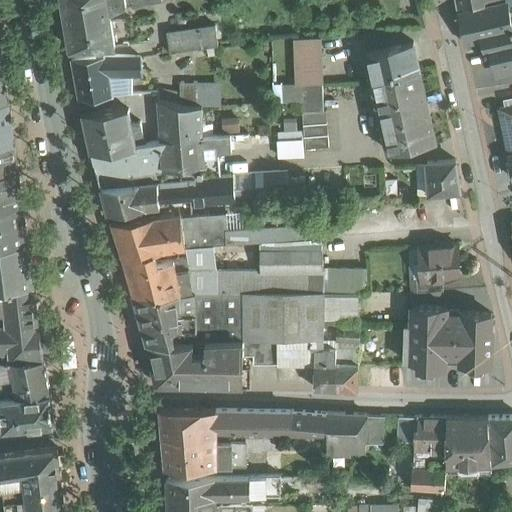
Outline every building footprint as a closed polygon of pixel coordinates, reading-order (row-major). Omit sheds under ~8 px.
[(61,0),(65,21),(111,19),(107,0),(61,0)] [(455,0),(457,8),(483,2),(482,0),(455,0)] [(489,5),(458,12),(465,44),(483,40),(511,33),(511,29),(511,28),(507,3),(506,1),(489,5)] [(111,19),(65,21),(70,48),(115,44),(111,19)] [(216,25),(167,32),(170,52),(218,45),(216,25)] [(511,28),(511,29),(511,33),(483,40),(485,51),(491,49),(497,75),(511,71),(511,28)] [(321,38),(294,39),(296,84),(301,84),(323,83),(321,38)] [(413,42),(366,52),(372,79),(419,69),(413,42)] [(141,56),(117,55),(105,56),(109,73),(143,74),(141,56)] [(105,56),(72,58),(80,98),(113,95),(109,73),(105,56)] [(0,63),(0,101),(8,101),(3,63),(0,63)] [(419,69),(372,79),(389,152),(435,141),(419,69)] [(197,82),(180,83),(180,94),(180,103),(187,104),(197,105),(197,82)] [(324,111),(323,83),(301,84),(302,113),(324,111)] [(180,94),(158,89),(158,90),(158,98),(178,102),(180,94)] [(178,102),(158,98),(161,139),(202,136),(202,106),(197,105),(187,104),(180,103),(178,102)] [(0,101),(0,142),(13,141),(15,141),(9,101),(8,101),(0,101)] [(511,105),(499,108),(509,153),(511,153),(511,152),(511,105)] [(127,107),(83,111),(91,150),(137,146),(136,143),(132,123),(129,108),(127,107)] [(324,111),(302,113),(305,148),(329,147),(326,111),(324,111)] [(141,121),(132,123),(136,143),(145,141),(141,121)] [(231,134),(202,136),(203,146),(216,145),(217,150),(218,150),(232,149),(231,134)] [(202,136),(161,139),(165,168),(205,164),(203,146),(202,136)] [(137,146),(91,150),(101,186),(158,180),(221,175),(218,150),(217,150),(216,145),(203,146),(205,164),(165,168),(161,139),(145,141),(136,143),(137,146)] [(303,139),(278,141),(279,157),(304,155),(303,139)] [(0,142),(0,171),(19,169),(15,141),(13,141),(14,142),(13,141),(0,142)] [(456,160),(427,162),(428,184),(424,186),(424,194),(461,191),(456,160)] [(19,169),(0,171),(0,207),(24,206),(19,169)] [(158,180),(159,198),(191,196),(191,193),(234,190),(233,174),(221,175),(158,180)] [(158,180),(101,186),(108,212),(160,205),(159,198),(158,180)] [(0,207),(0,243),(29,243),(24,206),(0,207)] [(181,213),(112,221),(123,256),(154,251),(186,246),(181,216),(181,213)] [(210,219),(210,214),(181,216),(186,246),(316,237),(315,223),(228,229),(227,217),(210,219)] [(29,243),(0,243),(0,287),(34,285),(29,243)] [(457,245),(420,247),(422,278),(422,279),(443,278),(460,277),(457,245)] [(187,257),(157,262),(154,251),(123,256),(134,293),(192,291),(187,257)] [(322,251),(260,251),(260,270),(260,291),(323,292),(323,291),(323,268),(323,266),(322,251)] [(365,268),(323,268),(323,291),(365,292),(365,268)] [(260,270),(210,270),(210,291),(243,291),(260,291),(260,270)] [(443,278),(422,279),(422,278),(416,279),(417,292),(443,290),(443,278)] [(34,285),(0,287),(0,313),(5,313),(6,325),(9,324),(39,323),(34,285)] [(192,291),(134,293),(147,342),(183,341),(182,328),(196,327),(195,291),(192,291)] [(243,338),(243,291),(210,291),(195,291),(196,327),(182,328),(183,341),(243,338)] [(260,291),(243,291),(243,338),(253,338),(278,338),(311,338),(311,324),(319,322),(323,322),(323,292),(260,291)] [(360,292),(324,292),(324,322),(360,324),(360,292)] [(460,363),(492,364),(493,329),(491,329),(491,314),(462,313),(461,315),(447,315),(447,307),(412,306),(412,325),(404,325),(403,361),(418,361),(418,367),(445,368),(445,355),(460,356),(460,363)] [(319,322),(311,324),(311,338),(311,348),(314,348),(323,349),(324,347),(323,322),(319,322)] [(39,323),(9,324),(6,325),(0,324),(0,358),(43,356),(39,323)] [(360,325),(337,324),(336,341),(359,343),(360,325)] [(183,341),(147,342),(156,384),(243,386),(243,356),(243,338),(183,341)] [(253,356),(253,338),(243,338),(243,356),(253,356)] [(278,338),(253,338),(253,356),(253,365),(278,365),(278,338)] [(311,338),(278,338),(278,365),(314,365),(314,348),(311,348),(311,338)] [(323,349),(314,348),(314,365),(314,388),(335,389),(336,363),(336,348),(324,347),(323,349)] [(359,349),(336,348),(336,363),(358,364),(359,349)] [(43,357),(10,359),(16,395),(51,392),(43,357)] [(10,359),(0,359),(0,393),(0,397),(16,395),(10,359)] [(358,364),(336,363),(335,389),(357,390),(358,364)] [(16,395),(0,397),(3,427),(54,422),(51,392),(16,395)] [(235,411),(160,408),(162,435),(235,434),(235,411)] [(327,414),(235,411),(235,434),(244,434),(271,434),(284,434),(327,435),(327,414)] [(368,415),(327,414),(327,435),(328,449),(365,450),(365,452),(366,452),(366,441),(368,415)] [(383,416),(368,415),(366,441),(382,442),(383,416)] [(403,441),(417,441),(416,416),(404,416),(403,441)] [(447,417),(419,416),(418,450),(447,450),(447,445),(448,442),(447,417)] [(468,417),(447,417),(448,442),(447,445),(447,450),(447,464),(462,463),(462,448),(469,448),(468,417)] [(488,418),(468,417),(469,448),(462,448),(462,463),(491,463),(491,456),(488,418)] [(511,417),(488,417),(488,418),(491,456),(491,463),(511,460),(511,417)] [(235,434),(162,435),(165,466),(246,465),(245,444),(244,434),(235,434)] [(271,434),(244,434),(245,444),(258,444),(258,448),(272,448),(271,434)] [(284,434),(271,434),(272,448),(285,448),(284,434)] [(0,454),(0,492),(5,492),(6,511),(65,511),(57,447),(0,454)] [(447,450),(418,450),(418,455),(432,455),(432,464),(435,464),(435,467),(447,467),(447,464),(447,450)] [(432,455),(418,455),(418,467),(435,467),(435,464),(432,464),(432,455)] [(281,484),(280,474),(250,475),(250,495),(281,494),(281,484)] [(452,488),(453,475),(417,474),(417,487),(452,488)] [(250,475),(167,476),(168,496),(250,495),(250,475)]
